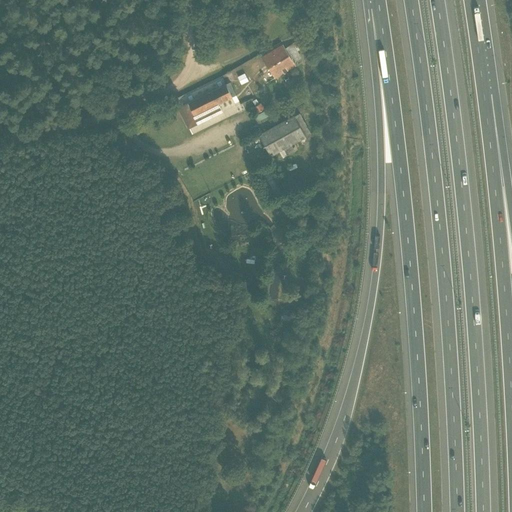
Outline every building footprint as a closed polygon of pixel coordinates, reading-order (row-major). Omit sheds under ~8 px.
[(283,45),(262,57),(274,78),(296,66),(294,62),(301,58),(293,44),(285,48),(283,45)] [(241,83),(248,80),(246,73),(239,75),(241,83)] [(230,83),(179,108),(189,129),(222,113),(218,104),(232,97),(236,106),(240,104),(230,83)] [(262,103),(255,107),(258,113),(265,109),(262,103)] [(258,121),(269,115),(266,110),(255,115),(258,121)] [(311,133),(299,112),(259,134),(271,155),(283,148),(287,155),(295,150),(297,148),(295,143),(307,136),(307,135),(311,133)]
